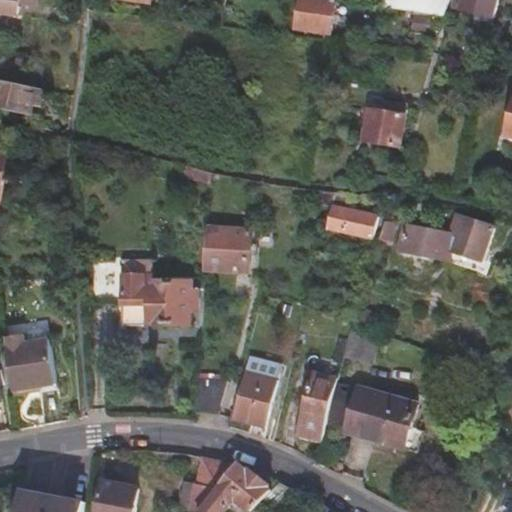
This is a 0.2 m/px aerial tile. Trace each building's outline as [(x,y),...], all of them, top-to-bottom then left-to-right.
[(333,33),(339,1),(335,0),(332,0),(303,0),(298,28),(333,33)] [(441,17),(445,0),(384,0),(382,8),(441,17)] [(455,0),(454,6),(495,18),(499,0),(455,0)] [(35,101),(39,87),(0,79),(0,104),(25,110),(27,100),(35,101)] [(401,147),(408,106),(385,102),(383,111),(370,109),(364,142),(401,147)] [(0,193),(3,176),(10,177),(13,161),(6,160),(8,145),(5,145),(6,136),(0,134),(0,193)] [(211,171),(186,164),(183,172),(210,181),(211,171)] [(333,204),(328,227),(373,237),(379,216),(333,204)] [(387,219),(383,241),(395,244),(400,222),(387,219)] [(449,239),(404,231),(399,258),(452,269),(453,264),(476,270),(487,232),(454,222),(449,239)] [(253,231),(207,227),(205,269),(249,271),(253,231)] [(123,323),(123,281),(123,267),(84,266),(84,300),(107,301),(114,307),(114,323),(123,323)] [(123,267),(123,281),(156,281),(155,266),(123,267)] [(156,281),(123,281),(123,323),(123,324),(190,325),(191,311),(196,312),(196,290),(191,290),(191,282),(156,281)] [(371,359),(379,332),(351,325),(343,353),(371,359)] [(59,387),(52,338),(27,342),(26,336),(9,338),(10,348),(9,348),(16,393),(59,387)] [(299,433),(321,440),(327,417),(336,382),(337,377),(315,371),(299,433)] [(278,383),(249,374),(235,417),(264,426),(278,383)] [(198,375),(195,411),(217,412),(226,377),(198,375)] [(336,382),(327,417),(350,423),(348,431),(415,451),(423,430),(411,426),(418,404),(361,387),(361,390),(336,382)] [(192,511),(199,511),(235,466),(237,464),(202,456),(197,481),(193,510),(192,511)] [(225,511),(236,499),(251,510),(259,502),(271,489),(262,482),(267,476),(254,471),(251,474),(243,469),(241,471),(235,466),(199,511),(198,511),(225,511)] [(193,510),(197,481),(184,479),(179,506),(193,510)] [(135,511),(140,490),(103,481),(97,511),(135,511)] [(270,511),(271,511),(294,490),(279,481),(271,489),(259,502),(270,511)] [(17,511),(85,511),(88,501),(21,488),(17,511)]
